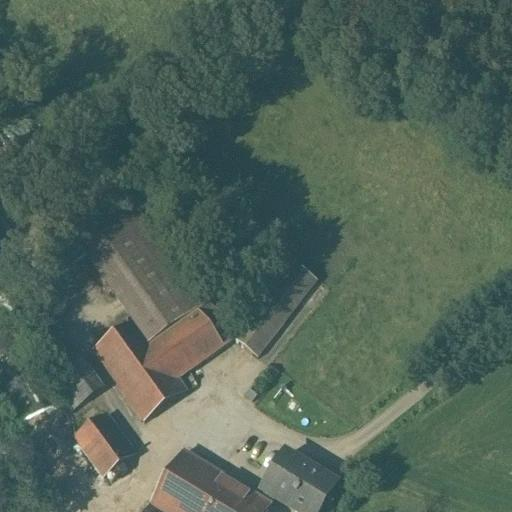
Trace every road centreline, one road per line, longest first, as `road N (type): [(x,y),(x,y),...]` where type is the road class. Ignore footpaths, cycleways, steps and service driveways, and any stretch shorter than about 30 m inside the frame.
road 1 (unclassified): [(511,312),(363,436),(334,451),(205,417)]
road 2 (unclassified): [(0,218),(63,335),(141,443),(205,417)]
